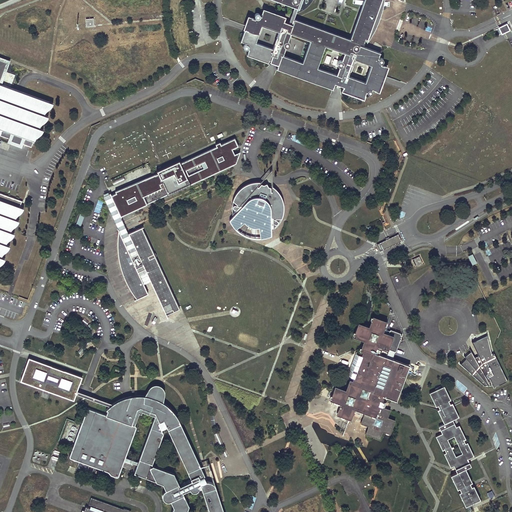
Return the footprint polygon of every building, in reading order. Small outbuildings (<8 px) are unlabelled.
[(271,0),(294,8),(297,9),(299,10),(303,0),(271,0)] [(326,0),(324,8),(335,12),(338,0),(326,0)] [(296,13),(297,9),(294,8),(288,23),(292,24),(294,18),(296,13)] [(94,26),(93,18),(86,19),(86,27),(94,26)] [(348,38),(294,18),(292,24),(347,44),(349,39),(348,38)] [(0,129),(1,130),(0,133),(0,135),(13,140),(15,135),(21,137),(19,142),(31,146),(33,141),(34,142),(34,141),(35,140),(35,139),(36,139),(37,138),(37,137),(38,137),(39,136),(40,135),(41,134),(41,133),(42,133),(42,132),(43,131),(43,130),(39,128),(40,127),(40,126),(41,125),(42,124),(43,123),(44,123),(44,122),(45,121),(46,121),(46,120),(47,119),(47,118),(48,117),(48,116),(44,115),(44,114),(45,113),(45,112),(46,111),(47,111),(48,110),(48,109),(49,109),(50,108),(51,107),(51,106),(52,105),(53,104),(53,103),(49,102),(49,101),(24,92),(19,90),(10,87),(0,83),(0,76),(2,70),(3,70),(2,69),(5,63),(0,61),(0,129)] [(15,75),(2,70),(0,76),(0,83),(10,87),(15,75)] [(238,144),(235,137),(222,143),(221,141),(216,143),(217,145),(115,191),(116,192),(112,194),(121,215),(237,162),(240,151),(235,153),(232,147),(238,144)] [(258,188),(261,182),(258,181),(254,182),(251,182),(248,183),(245,185),(242,186),(240,188),(238,191),(236,193),(234,196),(233,200),(238,206),(234,205),(233,205),(233,206),(232,206),(232,207),(232,208),(233,208),(233,209),(234,209),(235,209),(234,210),(231,214),(232,214),(235,211),(236,212),(233,216),(234,221),(241,223),(242,224),(244,222),(244,223),(245,224),(247,225),(248,226),(250,227),(251,227),(253,228),(255,228),(256,228),(259,227),(259,230),(260,230),(267,233),(271,230),(271,225),(273,225),(273,229),(274,229),(274,228),(274,224),(274,223),(275,224),(276,224),(277,224),(277,223),(278,223),(278,222),(278,221),(277,220),(273,218),(281,218),(282,216),(283,213),(284,209),(284,206),(283,203),(282,200),(281,197),(280,194),(278,191),(276,189),(273,187),(272,186),(269,192),(270,187),(268,186),(266,183),(263,184),(261,183),(259,188),(258,188)] [(0,265),(1,264),(2,264),(2,263),(3,262),(4,261),(4,260),(5,259),(1,257),(1,256),(2,256),(2,255),(3,254),(4,253),(5,252),(6,251),(7,251),(7,250),(8,249),(8,248),(9,248),(9,247),(9,246),(6,245),(6,244),(6,243),(7,242),(8,241),(9,240),(10,239),(11,239),(11,238),(12,237),(13,237),(13,236),(13,235),(14,234),(14,233),(10,232),(11,231),(11,230),(12,229),(12,228),(13,228),(14,227),(15,227),(15,226),(16,225),(17,225),(17,224),(18,223),(18,222),(19,221),(15,219),(15,218),(16,217),(17,216),(18,215),(18,214),(19,214),(20,213),(21,212),(22,211),(23,210),(23,209),(23,208),(20,206),(22,201),(0,192),(0,265)] [(121,215),(112,194),(104,198),(119,230),(131,256),(138,253),(129,233),(121,215)] [(76,224),(81,226),(85,214),(80,213),(76,224)] [(235,230),(242,224),(241,223),(234,221),(233,216),(229,220),(232,225),(235,230)] [(178,307),(141,227),(129,233),(138,253),(134,255),(131,256),(119,230),(118,237),(118,245),(118,253),(119,262),(122,270),(124,278),(128,286),(133,293),(137,299),(148,293),(144,284),(138,272),(141,270),(145,269),(151,281),(165,313),(178,307)] [(267,233),(260,230),(259,230),(260,239),(266,238),(271,236),(271,230),(267,233)] [(397,242),(400,240),(397,236),(395,237),(377,245),(378,247),(382,245),(383,246),(378,248),(379,250),(397,242)] [(472,253),(468,255),(472,264),(476,262),(472,253)] [(151,281),(145,269),(138,272),(144,284),(151,281)] [(386,320),(372,315),(368,325),(357,322),(355,327),(352,336),(363,340),(359,351),(361,352),(360,355),(356,357),(357,360),(354,370),(351,371),(353,376),(347,392),(337,388),(333,399),(342,402),(338,413),(349,416),(352,408),(359,411),(359,412),(361,413),(362,412),(364,412),(360,423),(367,426),(365,433),(379,438),(382,431),(389,434),(394,419),(387,416),(390,409),(382,406),(383,403),(381,402),(383,396),(386,397),(387,395),(392,397),(395,395),(405,368),(404,364),(399,363),(399,361),(390,358),(385,356),(371,351),(374,344),(387,349),(393,351),(395,351),(401,335),(400,334),(400,333),(391,329),(389,330),(388,333),(382,331),(386,320)] [(89,337),(87,341),(78,352),(80,354),(90,342),(92,338),(93,333),(92,328),(90,323),(87,325),(89,328),(89,333),(89,337)] [(479,335),(473,338),(479,353),(477,354),(475,355),(472,349),(465,354),(467,356),(461,362),(485,385),(490,384),(493,386),(506,379),(495,354),(491,352),(486,332),(479,335)] [(82,377),(27,357),(19,380),(73,400),(82,377)] [(163,499),(164,500),(165,501),(166,501),(167,501),(168,501),(169,501),(170,501),(173,507),(171,511),(223,511),(216,487),(215,486),(215,485),(214,484),(213,483),(212,483),(211,482),(210,482),(209,481),(208,481),(207,481),(206,481),(205,478),(204,475),(200,466),(179,421),(177,417),(174,412),(170,408),(165,404),(163,402),(164,394),(165,393),(164,392),(164,391),(164,390),(164,389),(163,388),(162,387),(161,386),(161,385),(160,385),(159,384),(158,384),(156,384),(155,384),(154,384),(153,384),(152,385),(151,385),(151,386),(148,390),(144,395),(142,395),(141,395),(139,395),(137,395),(137,397),(134,397),(134,395),(130,396),(127,396),(124,397),(122,398),(119,399),(117,401),(114,402),(112,404),(110,405),(108,407),(106,409),(107,410),(105,415),(89,409),(88,408),(87,408),(87,409),(86,409),(86,410),(69,456),(69,457),(70,458),(71,459),(108,472),(110,475),(116,477),(117,477),(118,477),(124,461),(132,464),(132,463),(137,464),(134,473),(162,484),(165,490),(164,490),(164,491),(163,491),(163,492),(162,493),(162,494),(162,495),(162,496),(162,497),(162,498),(163,499)] [(450,399),(443,385),(429,392),(435,406),(437,405),(439,408),(437,409),(443,423),(438,426),(440,430),(441,433),(435,436),(442,449),(443,448),(445,452),(443,453),(450,467),(453,465),(455,469),(456,471),(450,475),(457,489),(458,488),(460,491),(458,492),(465,506),(479,499),(473,485),(471,486),(470,484),(469,483),(471,482),(465,468),(470,465),(469,462),(467,458),(473,455),(466,441),(465,442),(463,439),(465,438),(458,424),(455,426),(454,423),(452,419),(458,416),(451,402),(449,403),(449,402),(448,400),(450,399)] [(112,403),(77,391),(76,394),(110,405),(112,403)] [(129,511),(130,511),(123,508),(123,509),(91,498),(89,504),(90,504),(90,507),(85,506),(83,511),(129,511)]
